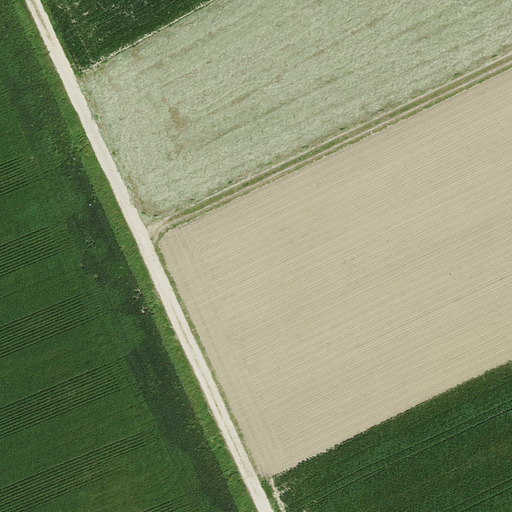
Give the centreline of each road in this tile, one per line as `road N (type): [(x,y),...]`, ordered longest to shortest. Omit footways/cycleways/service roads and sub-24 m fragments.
road 1 (track): [(31,0),(268,511)]
road 2 (track): [(139,234),(511,57)]
